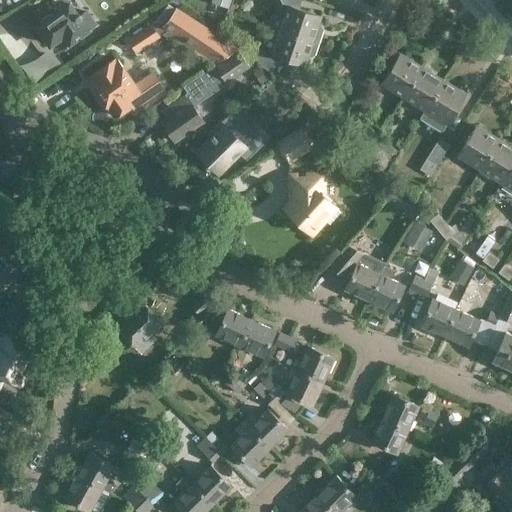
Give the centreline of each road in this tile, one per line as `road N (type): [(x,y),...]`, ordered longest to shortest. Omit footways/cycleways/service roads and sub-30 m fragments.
road 1 (residential): [(378,342),(147,223)]
road 2 (residential): [(8,511),(60,430),(85,283)]
road 3 (residential): [(248,511),(340,421),(378,342)]
road 4 (residential): [(147,223),(154,194),(137,167),(36,111),(9,116)]
road 5 (residential): [(85,283),(9,116)]
road 6 (residential): [(511,404),(378,342)]
road 7 (residential): [(331,103),(395,0)]
